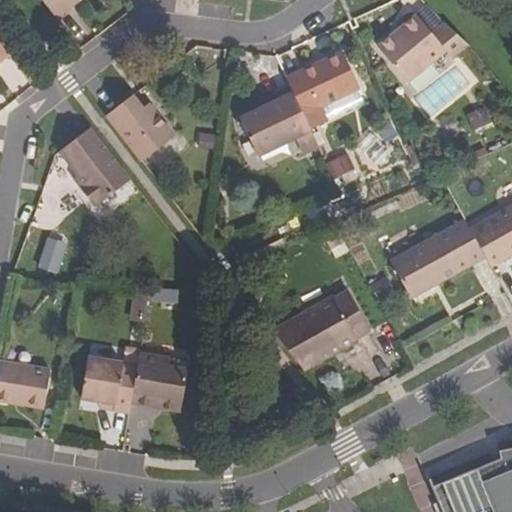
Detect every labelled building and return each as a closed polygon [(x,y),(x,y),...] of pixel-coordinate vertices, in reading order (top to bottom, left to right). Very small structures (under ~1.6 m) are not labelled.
[(41,0),(56,18),(69,8),(66,4),(70,0),(41,0)] [(452,60),(469,47),(466,45),(449,30),(444,25),(431,35),(416,16),(377,48),(407,84),(445,52),(452,60)] [(0,60),(8,54),(0,43),(0,60)] [(291,89),(303,113),(359,86),(343,52),(322,62),(323,66),(288,82),(291,89)] [(240,118),(258,156),(312,131),(303,113),(291,89),(277,95),(279,100),(240,118)] [(106,115),(141,161),(174,135),(155,110),(149,115),(144,108),(134,94),(106,115)] [(144,108),(149,115),(155,110),(151,103),(144,108)] [(481,106),(464,115),(473,131),(490,122),(481,106)] [(79,187),(95,207),(131,178),(91,127),(59,151),(78,175),(84,183),(79,187)] [(338,187),(358,178),(346,153),(327,162),(338,187)] [(78,175),(73,179),(79,187),(84,183),(78,175)] [(485,259),(489,265),(502,257),(504,261),(511,255),(511,206),(469,230),(483,253),(485,259)] [(390,262),(411,300),(433,287),(430,282),(483,253),(469,230),(465,221),(390,262)] [(56,273),(65,246),(47,241),(39,267),(56,273)] [(430,282),(433,287),(485,259),(483,253),(430,282)] [(128,315),(144,317),(149,288),(133,285),(128,315)] [(155,303),(178,303),(178,292),(155,292),(155,303)] [(272,331),(304,371),(359,340),(358,337),(370,330),(349,292),(335,300),(333,297),(272,331)] [(123,347),(120,368),(136,371),(139,354),(139,349),(123,347)] [(136,371),(131,402),(179,409),(185,369),(167,366),(168,359),(139,354),(136,371)] [(168,359),(167,366),(185,369),(186,362),(168,359)] [(87,362),(80,398),(98,401),(113,403),(112,410),(128,413),(131,402),(136,371),(120,368),(87,362)] [(0,364),(0,402),(43,409),(50,373),(0,364)] [(113,403),(98,401),(97,407),(112,410),(113,403)] [(511,511),(511,450),(511,451),(503,452),(498,453),(500,461),(433,488),(442,511),(511,511)]
